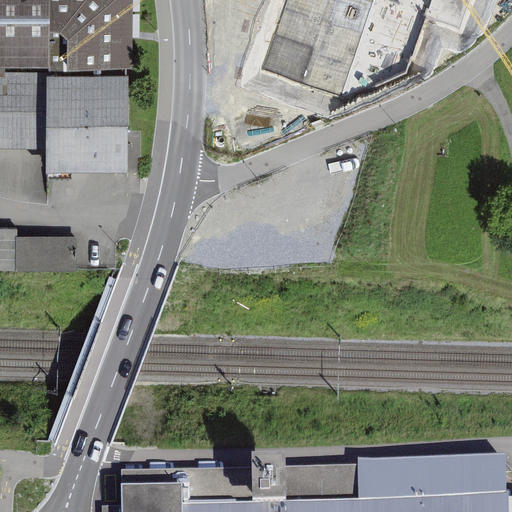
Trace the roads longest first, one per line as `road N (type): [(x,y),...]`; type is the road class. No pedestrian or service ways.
road 1 (track): [(83,464),(511,445)]
road 2 (residential): [(181,178),(232,177),(348,131),(422,97),(511,29)]
road 3 (unclassified): [(66,511),(158,265),(181,178)]
road 4 (unclassified): [(181,178),(191,61),(187,0)]
